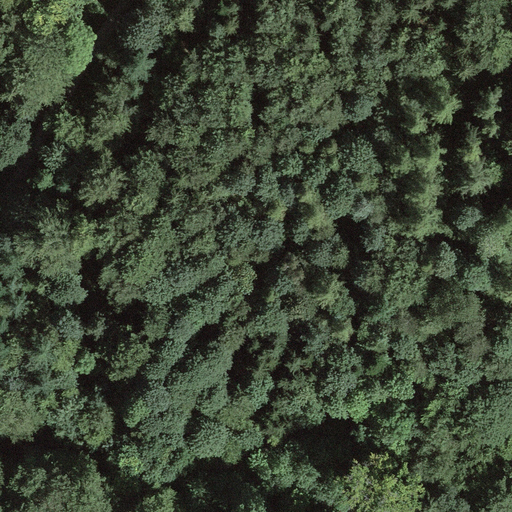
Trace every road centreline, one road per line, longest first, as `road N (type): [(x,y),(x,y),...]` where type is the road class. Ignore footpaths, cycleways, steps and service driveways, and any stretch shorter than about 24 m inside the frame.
road 1 (track): [(511,365),(78,511)]
road 2 (track): [(0,191),(100,30),(129,0)]
